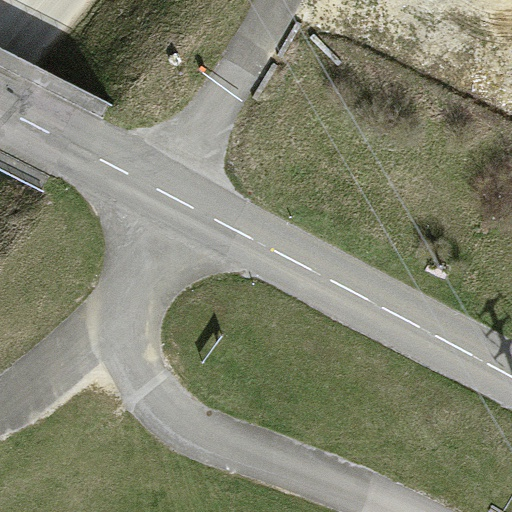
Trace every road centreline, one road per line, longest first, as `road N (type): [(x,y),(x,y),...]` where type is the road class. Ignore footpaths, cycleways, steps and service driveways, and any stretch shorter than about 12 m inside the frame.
road 1 (secondary): [(511,379),(0,110)]
road 2 (track): [(162,193),(277,0)]
